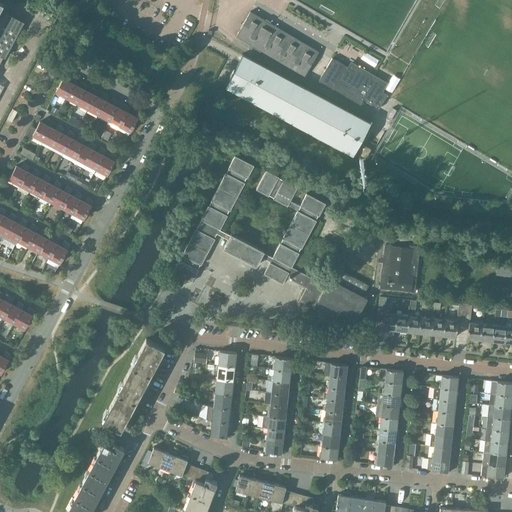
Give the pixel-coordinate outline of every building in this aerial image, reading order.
[(0,64),(4,57),(5,57),(23,23),(0,10),(0,8),(3,3),(0,1),(0,64)] [(271,21),(266,18),(265,20),(251,11),(236,35),(250,44),(248,47),(259,53),(261,50),(304,77),(318,52),(270,23),(271,21)] [(225,85),(309,131),(305,138),(349,162),(370,122),(243,54),(225,85)] [(350,64),(349,65),(348,67),(332,58),(319,81),(360,105),(363,100),(379,109),(387,95),(382,92),(386,84),(350,64)] [(67,97),(74,84),(76,79),(71,75),(68,81),(63,78),(56,91),(67,97)] [(74,84),(67,97),(77,103),(84,89),(87,85),(82,81),(79,86),(74,84)] [(77,103),(88,108),(95,95),(97,91),(92,86),(89,92),(84,89),(77,103)] [(88,108),(99,114),(106,101),(108,96),(103,92),(100,98),(95,95),(88,108)] [(99,114),(109,120),(116,106),(119,102),(114,98),(111,103),(106,101),(99,114)] [(109,120),(120,125),(127,112),(129,108),(124,103),(121,109),(116,106),(109,120)] [(12,122),(17,111),(13,109),(7,120),(11,122),(12,122)] [(120,125),(118,129),(128,135),(138,118),(140,113),(135,109),(132,115),(127,112),(120,125)] [(33,135),(44,140),(51,127),(53,122),(48,118),(45,124),(40,121),(36,128),(31,126),(25,137),(31,140),(33,135)] [(51,127),(44,140),(54,146),(61,133),(64,128),(59,124),(56,130),(51,127)] [(65,151),(72,138),(74,134),(69,130),(66,135),(61,133),(54,146),(65,151)] [(75,157),(82,144),(85,139),(80,135),(77,141),(72,138),(65,151),(75,157)] [(82,144),(75,157),(86,163),(93,150),(96,145),(90,141),(87,147),(82,144)] [(98,152),(93,150),(86,163),(97,168),(104,155),(106,151),(101,146),(98,152)] [(361,155),(366,158),(371,149),(365,146),(361,155)] [(117,157),(112,152),(109,158),(104,155),(97,168),(108,174),(117,157)] [(254,166),(235,155),(173,272),(192,282),(201,265),(217,234),(228,240),(223,248),(256,266),(261,257),(270,262),(263,274),(282,284),(286,277),(306,288),(299,301),(336,320),(340,313),(355,321),(367,299),(363,296),(368,286),(335,268),(330,277),(316,270),(311,278),(291,267),(325,204),(306,194),(272,258),(263,253),(264,251),(231,234),(230,236),(220,230),(254,166)] [(22,168),(16,165),(9,178),(20,184),(27,171),(30,166),(25,162),(22,168)] [(27,171),(20,184),(31,190),(38,177),(40,172),(35,168),(32,174),(27,171)] [(38,177),(31,190),(41,196),(48,183),(51,178),(46,174),(43,180),(38,177)] [(48,183),(41,196),(52,201),(59,188),(62,184),(56,179),(53,185),(48,183)] [(59,188),(52,201),(62,207),(69,194),(70,194),(72,189),(67,185),(64,191),(59,188)] [(70,194),(69,194),(62,207),(73,213),(80,200),(83,195),(78,191),(74,197),(70,194)] [(93,201),(88,196),(85,202),(80,200),(73,213),(84,218),(91,205),(93,201)] [(0,235),(5,239),(7,234),(14,221),(17,217),(12,212),(8,218),(4,215),(0,221),(0,235)] [(15,244),(18,240),(25,227),(27,222),(22,218),(19,224),(14,221),(7,234),(5,239),(15,244)] [(38,228),(33,224),(30,229),(25,227),(18,240),(28,245),(35,232),(38,228)] [(35,232),(28,245),(39,251),(46,238),(48,233),(43,229),(40,235),(35,232)] [(46,238),(39,251),(49,257),(56,244),(57,244),(59,239),(54,235),(51,241),(46,238)] [(57,244),(56,244),(49,257),(60,263),(67,250),(67,249),(70,245),(65,241),(61,246),(57,244)] [(409,248),(384,245),(382,269),(381,269),(380,282),(379,288),(387,289),(411,291),(412,280),(416,281),(420,246),(409,245),(409,248)] [(442,248),(441,256),(449,257),(450,249),(442,248)] [(511,269),(499,268),(498,276),(511,277),(511,269)] [(0,298),(0,314),(4,317),(11,304),(13,299),(8,295),(5,301),(0,298)] [(378,309),(385,310),(386,297),(380,296),(378,309)] [(11,304),(4,317),(14,322),(21,309),(21,310),(24,305),(19,301),(16,306),(11,304)] [(35,311),(29,306),(26,312),(21,310),(21,309),(14,322),(25,328),(32,315),(35,311)] [(382,328),(395,330),(397,314),(384,312),(382,328)] [(395,330),(407,331),(409,315),(397,314),(395,330)] [(409,315),(408,331),(419,333),(421,316),(409,315)] [(433,318),(421,316),(419,333),(431,334),(433,318)] [(445,319),(433,318),(431,334),(443,335),(445,319)] [(455,337),(457,320),(445,319),(443,335),(455,337)] [(482,323),(469,322),(467,338),(480,339),(482,323)] [(492,341),(494,324),(482,323),(480,339),(492,341)] [(492,341),(504,342),(506,326),(494,324),(492,341)] [(164,348),(146,338),(131,366),(150,376),(164,348)] [(220,350),(218,365),(235,367),(236,352),(220,350)] [(0,355),(0,372),(1,373),(8,360),(11,355),(6,351),(2,357),(0,355)] [(195,352),(194,362),(205,363),(205,357),(202,357),(203,353),(195,352)] [(275,357),(274,369),(290,370),(292,358),(275,357)] [(324,375),(330,375),(346,376),(348,364),(325,362),(324,375)] [(216,379),(233,381),(235,367),(218,365),(216,379)] [(131,366),(117,393),(135,402),(150,376),(131,366)] [(380,368),(379,380),(385,381),(401,383),(403,371),(380,368)] [(290,370),(274,369),(273,380),(289,382),(290,370)] [(345,388),(346,376),(330,375),(329,387),(345,388)] [(457,389),(458,377),(441,375),(436,375),(435,382),(441,382),(440,387),(457,389)] [(232,395),(233,381),(216,379),(215,393),(232,395)] [(273,380),(271,392),(288,394),(289,382),(273,380)] [(490,393),(496,393),(511,394),(511,382),(491,380),(490,393)] [(385,381),(383,393),(400,394),(401,383),(385,381)] [(455,401),(457,389),(440,387),(434,386),(433,398),(455,401)] [(344,400),(345,388),(329,387),(328,398),(344,400)] [(266,392),(264,403),(270,404),(287,406),(288,394),(271,392),(266,392)] [(135,402),(117,393),(102,420),(116,428),(115,428),(119,429),(120,430),(135,402)] [(215,393),(213,407),(230,409),(232,395),(215,393)] [(383,393),(382,404),(399,406),(400,394),(383,393)] [(489,404),(494,405),(511,407),(511,396),(511,394),(496,393),(490,393),(489,404)] [(328,398),(327,410),(343,412),(344,400),(328,398)] [(454,412),(455,401),(433,398),(432,410),(438,410),(454,412)] [(285,417),(287,406),(270,404),(269,416),(285,417)] [(382,404),(381,416),(397,418),(399,406),(382,404)] [(511,407),(494,405),(489,404),(487,416),(510,418),(511,407)] [(213,407),(212,421),(228,423),(230,409),(213,407)] [(342,423),(343,412),(327,410),(325,422),(342,423)] [(453,424),(454,412),(438,410),(436,422),(453,424)] [(284,429),(285,417),(269,416),(263,415),(261,427),(267,427),(284,429)] [(381,416),(380,428),(396,430),(397,418),(381,416)] [(510,418),(487,416),(486,428),(508,430),(510,418)] [(228,423),(212,421),(210,435),(227,437),(228,423)] [(341,435),(342,423),(325,422),(324,434),(341,435)] [(436,422),(435,434),(451,436),(453,424),(436,422)] [(267,427),(266,439),(283,441),(284,429),(267,427)] [(380,428),(378,440),(395,441),(396,430),(380,428)] [(507,442),(508,430),(486,428),(485,440),(507,442)] [(324,434),(323,445),(340,447),(341,435),(324,434)] [(435,434),(434,446),(450,448),(451,436),(435,434)] [(111,447),(113,443),(116,439),(108,435),(104,443),(111,447)] [(283,441),(266,439),(265,452),(266,452),(266,451),(281,453),(283,441)] [(378,440),(377,451),(393,453),(395,441),(378,440)] [(485,440),(484,451),(506,454),(507,442),(485,440)] [(90,511),(124,449),(113,443),(111,448),(103,443),(66,511),(90,511)] [(340,447),(323,445),(322,458),(323,458),(339,459),(340,447)] [(434,446),(432,458),(449,459),(450,448),(434,446)] [(148,462),(159,467),(165,451),(154,447),(148,462)] [(165,451),(159,467),(170,471),(176,455),(165,451)] [(393,453),(377,451),(376,464),(377,464),(392,465),(393,453)] [(484,451),(482,463),(504,465),(506,454),(484,451)] [(170,471),(182,475),(186,464),(187,460),(176,455),(170,471)] [(449,459),(432,458),(431,470),(432,470),(448,471),(449,459)] [(504,465),(482,463),(481,475),(486,476),(488,476),(503,478),(504,465)] [(191,466),(186,464),(182,475),(187,477),(191,466)] [(197,468),(191,466),(187,477),(193,479),(197,468)] [(193,479),(195,480),(195,479),(198,481),(202,470),(197,468),(193,479)] [(206,474),(208,474),(208,473),(202,470),(198,481),(203,482),(206,474)] [(195,479),(195,480),(182,511),(205,511),(217,483),(212,481),(212,476),(208,474),(206,474),(203,482),(198,481),(195,479)] [(235,491),(247,494),(251,478),(239,474),(235,491)] [(247,494),(259,496),(263,480),(251,478),(247,494)] [(259,496),(270,499),(274,483),(263,480),(259,496)] [(282,502),(285,491),(286,487),(274,483),(270,499),(282,502)] [(282,502),(287,503),(290,492),(285,491),(282,502)] [(287,503),(293,505),(296,493),(290,492),(287,503)] [(346,511),(347,511),(350,496),(351,493),(345,492),(345,495),(338,494),(336,510),(346,511)] [(296,493),(293,505),(296,505),(299,506),(302,495),(296,493)] [(302,495),(299,506),(305,508),(307,499),(308,497),(302,495)] [(347,511),(359,511),(362,497),(350,496),(347,511)] [(362,497),(359,511),(371,511),(373,499),(374,499),(374,496),(369,496),(368,498),(362,497)] [(296,505),(294,511),(316,511),(318,506),(312,504),(312,500),(307,499),(305,508),(296,505)] [(383,511),(385,505),(385,501),(374,499),(373,499),(371,511),(383,511)]
